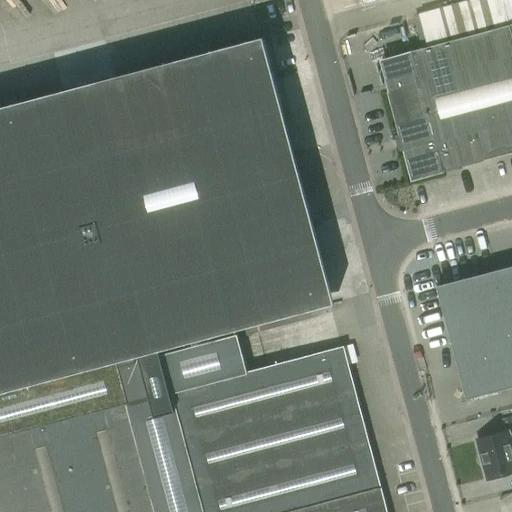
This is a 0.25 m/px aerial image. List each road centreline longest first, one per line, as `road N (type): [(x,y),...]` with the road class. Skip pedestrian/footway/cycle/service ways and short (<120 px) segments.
road 1 (unclassified): [(445,511),(378,245)]
road 2 (unclassified): [(378,245),(311,0)]
road 3 (unknown): [(198,0),(0,48)]
road 4 (unclassified): [(378,245),(511,209)]
